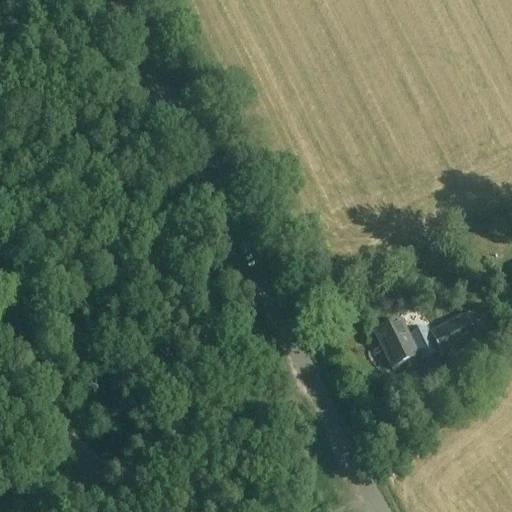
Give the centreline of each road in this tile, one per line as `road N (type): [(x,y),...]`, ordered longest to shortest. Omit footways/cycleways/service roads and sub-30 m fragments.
road 1 (unclassified): [(378,511),(118,0)]
road 2 (track): [(0,279),(89,478)]
